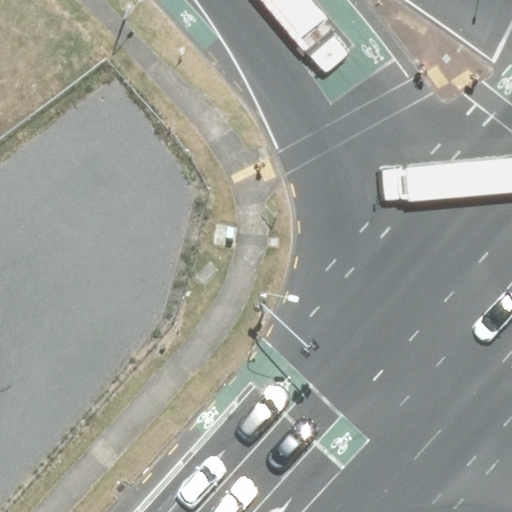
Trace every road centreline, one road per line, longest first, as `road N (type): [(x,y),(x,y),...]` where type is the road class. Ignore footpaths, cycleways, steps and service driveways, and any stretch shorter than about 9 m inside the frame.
road 1 (primary): [(191,511),(448,233)]
road 2 (secondary): [(254,0),(448,233)]
road 3 (track): [(0,417),(31,349),(60,197)]
road 4 (primary): [(511,356),(366,511)]
